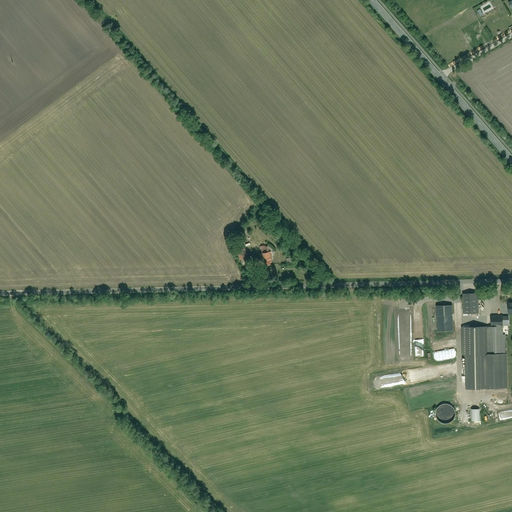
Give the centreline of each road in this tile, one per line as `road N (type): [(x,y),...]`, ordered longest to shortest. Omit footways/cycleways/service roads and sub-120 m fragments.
road 1 (unclassified): [(0,292),(511,281)]
road 2 (tertiary): [(372,0),(511,158)]
